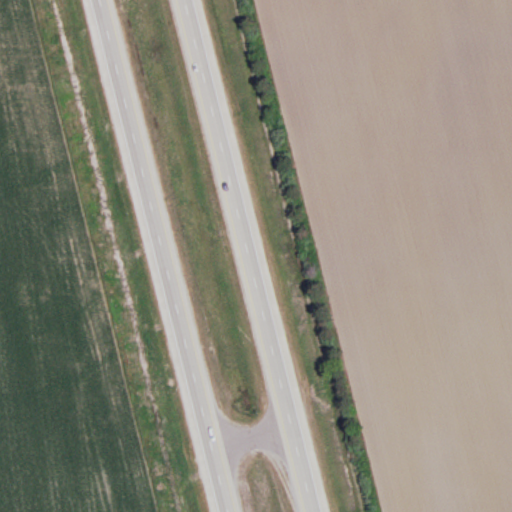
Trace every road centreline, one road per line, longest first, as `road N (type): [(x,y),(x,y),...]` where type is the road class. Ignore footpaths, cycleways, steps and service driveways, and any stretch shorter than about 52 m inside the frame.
road 1 (motorway): [(318,511),(188,0)]
road 2 (motorway): [(96,0),(224,511)]
